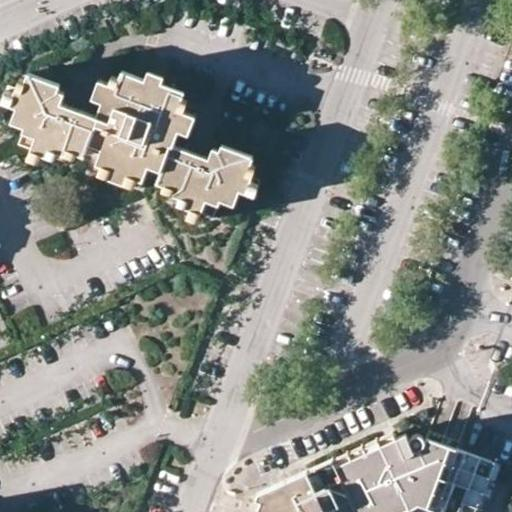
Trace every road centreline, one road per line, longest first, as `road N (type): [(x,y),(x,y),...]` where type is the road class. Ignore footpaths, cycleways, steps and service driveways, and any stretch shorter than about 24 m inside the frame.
road 1 (residential): [(384,0),(221,431)]
road 2 (residential): [(221,431),(254,431),(432,352),(450,334),(511,162)]
